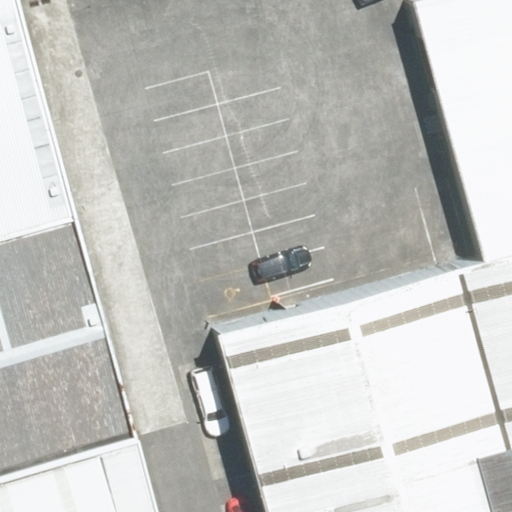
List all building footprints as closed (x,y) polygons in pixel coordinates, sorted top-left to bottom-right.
[(0,0),(0,237),(69,219),(9,0),(0,0)] [(511,0),(410,0),(479,253),(511,243),(511,0)] [(0,475),(90,451),(130,440),(69,219),(0,237),(0,475)] [(224,322),(276,511),(511,511),(511,243),(479,253),(224,322)] [(0,511),(106,511),(90,451),(0,475),(0,511)]
